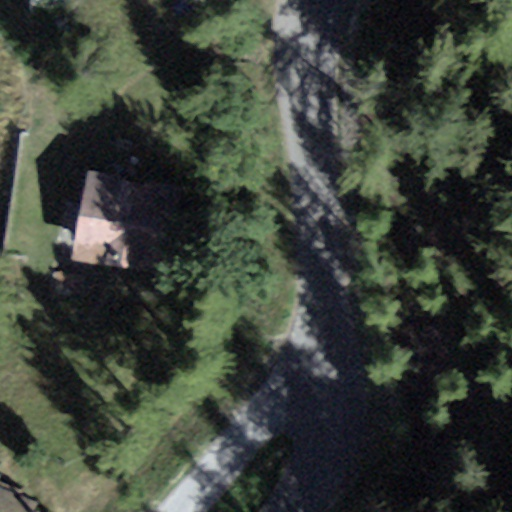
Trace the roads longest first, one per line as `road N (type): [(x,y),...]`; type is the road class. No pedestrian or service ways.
road 1 (unclassified): [(307,0),(299,96),(326,331),(324,395)]
road 2 (unclassified): [(324,395),(246,417),(175,511)]
road 3 (unclassified): [(324,395),(309,470),(285,511)]
